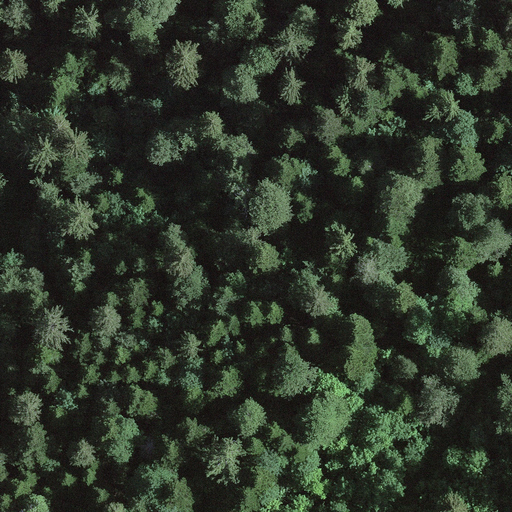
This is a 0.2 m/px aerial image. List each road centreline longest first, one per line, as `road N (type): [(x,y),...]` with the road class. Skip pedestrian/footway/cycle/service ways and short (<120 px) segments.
road 1 (track): [(5,0),(0,84),(381,511),(511,349)]
road 2 (track): [(323,511),(395,355),(511,162)]
